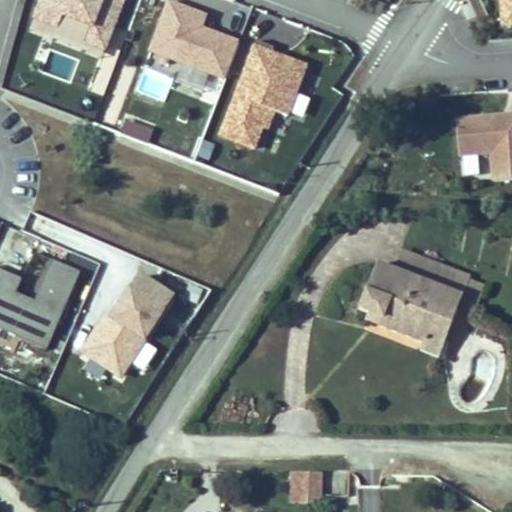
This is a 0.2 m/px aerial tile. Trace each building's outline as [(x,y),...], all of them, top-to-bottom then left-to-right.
[(107,51),(122,0),(38,0),(30,29),(107,51)] [(224,79),(238,43),(192,26),(197,13),(168,2),(149,51),(181,63),(175,79),(201,89),(208,73),(224,79)] [(250,43),(218,139),(276,159),(283,139),(279,138),(305,61),(250,43)] [(294,96),(290,118),(304,120),(307,99),(294,96)] [(511,180),(511,114),(467,118),(470,157),(504,155),(506,181),(511,180)] [(401,251),(394,269),(408,275),(415,256),(401,251)] [(470,277),(415,256),(408,275),(394,269),(377,263),(359,310),(369,313),(382,318),(379,327),(423,343),(427,334),(445,341),(460,302),(468,281),(470,277)] [(133,271),(81,358),(123,383),(174,296),(133,271)] [(468,281),(460,302),(476,308),(484,287),(468,281)] [(366,322),(379,327),(382,318),(369,313),(366,322)] [(50,338),(0,317),(0,325),(47,346),(50,338)] [(439,358),(439,357),(445,359),(451,343),(445,341),(427,334),(423,343),(420,351),(439,358)] [(109,377),(102,387),(122,402),(129,392),(109,377)] [(347,473),(324,471),(323,492),(346,493),(347,473)] [(307,474),(292,474),(292,492),(307,493),(307,474)]
